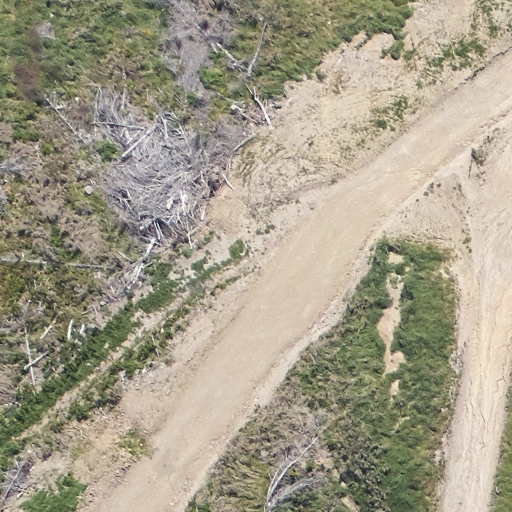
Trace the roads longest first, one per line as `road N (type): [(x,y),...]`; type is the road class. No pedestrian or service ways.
road 1 (track): [(511,81),(343,222),(124,511)]
road 2 (track): [(511,247),(463,511)]
